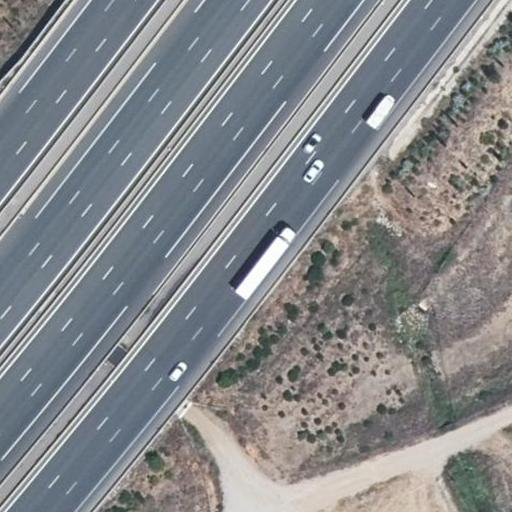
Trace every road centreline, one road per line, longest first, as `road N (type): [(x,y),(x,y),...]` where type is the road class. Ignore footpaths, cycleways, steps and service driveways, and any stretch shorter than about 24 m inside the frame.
road 1 (motorway): [(40,511),(441,0)]
road 2 (track): [(511,416),(296,501),(241,483),(186,412),(0,264)]
road 3 (motorway): [(0,418),(329,0)]
road 4 (motorway): [(238,0),(0,307)]
road 5 (motorway): [(125,0),(0,162)]
